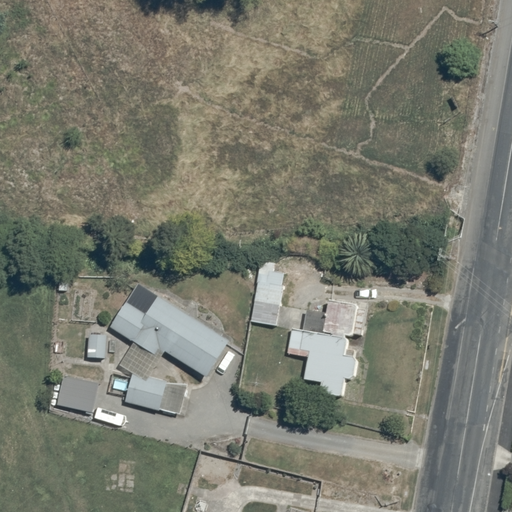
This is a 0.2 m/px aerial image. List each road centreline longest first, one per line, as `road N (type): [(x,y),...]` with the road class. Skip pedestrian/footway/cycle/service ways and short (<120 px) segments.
road 1 (trunk): [(452,511),(490,279)]
road 2 (trunk): [(490,279),(511,148)]
